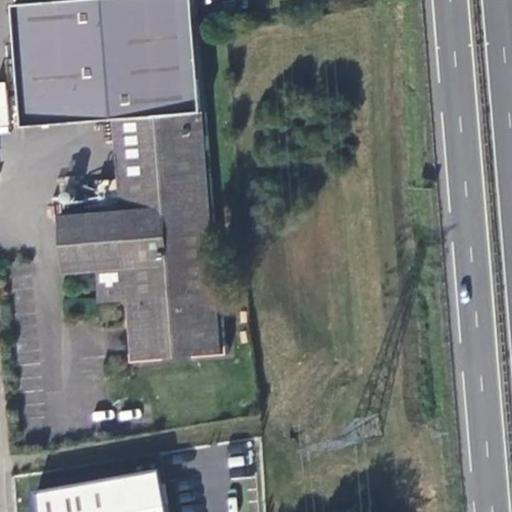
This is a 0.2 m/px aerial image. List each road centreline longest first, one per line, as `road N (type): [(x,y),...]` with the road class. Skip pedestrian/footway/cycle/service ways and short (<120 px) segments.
road 1 (trunk): [(450,0),(493,511)]
road 2 (trunk): [(511,123),(501,0)]
